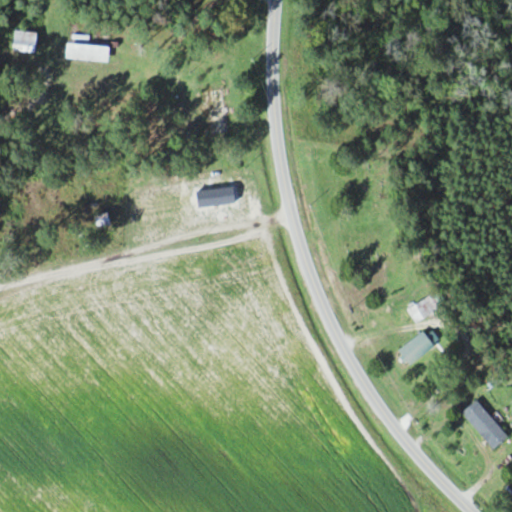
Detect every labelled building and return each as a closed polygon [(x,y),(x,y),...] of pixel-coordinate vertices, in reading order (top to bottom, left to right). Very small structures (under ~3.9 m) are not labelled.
[(34,53),(37,33),(14,29),(11,50),(34,53)] [(65,59),(108,62),(109,46),(66,43),(65,59)] [(205,91),(211,136),(229,134),(222,89),(205,91)] [(96,228),(109,224),(106,213),(93,217),(96,228)] [(441,306),(431,293),(408,310),(418,323),(441,306)] [(423,332),(397,350),(407,365),(441,343),(433,331),(426,336),(423,332)] [(492,459),(511,442),(511,439),(494,418),(498,415),(489,404),(472,419),(489,440),(481,446),(492,459)]
